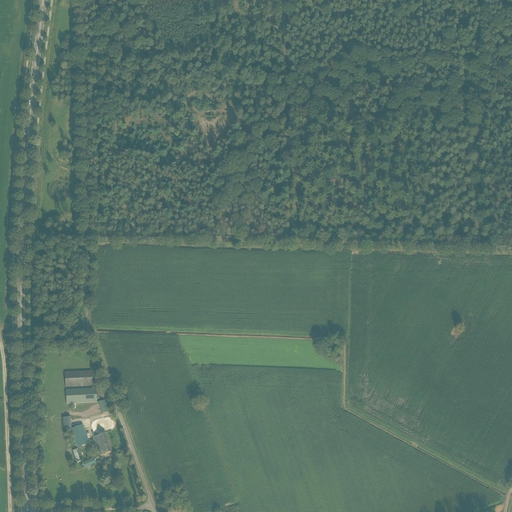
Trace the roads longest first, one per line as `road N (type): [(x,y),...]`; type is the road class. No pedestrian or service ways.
road 1 (primary): [(27,511),(21,233),(43,0)]
road 2 (track): [(289,244),(283,0)]
road 3 (track): [(81,0),(86,238)]
road 4 (track): [(86,238),(289,244)]
road 5 (track): [(289,244),(477,248)]
road 6 (track): [(118,414),(87,317),(86,238)]
road 7 (track): [(10,511),(0,335)]
